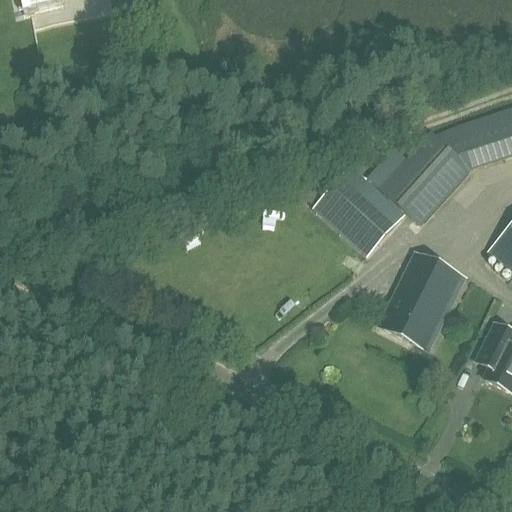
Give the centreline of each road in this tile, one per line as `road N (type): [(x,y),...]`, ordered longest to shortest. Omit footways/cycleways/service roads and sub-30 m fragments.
road 1 (unclassified): [(488,511),(0,264)]
road 2 (track): [(0,261),(29,234),(154,217),(511,93)]
